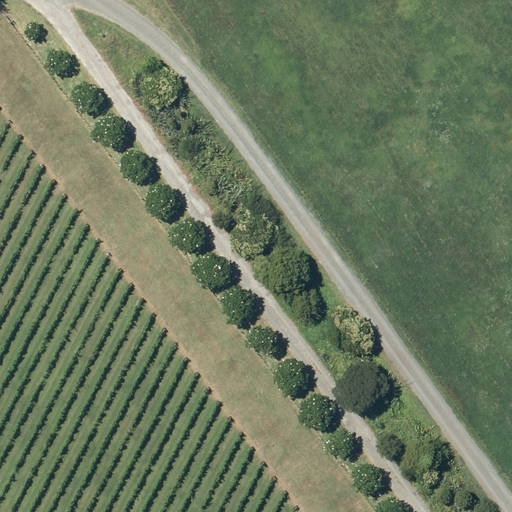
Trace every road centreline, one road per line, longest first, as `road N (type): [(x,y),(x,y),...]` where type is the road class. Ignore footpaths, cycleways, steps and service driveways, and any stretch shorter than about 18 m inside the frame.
road 1 (unknown): [(504,511),(254,160),(172,50),(123,0)]
road 2 (unknown): [(418,511),(46,0)]
